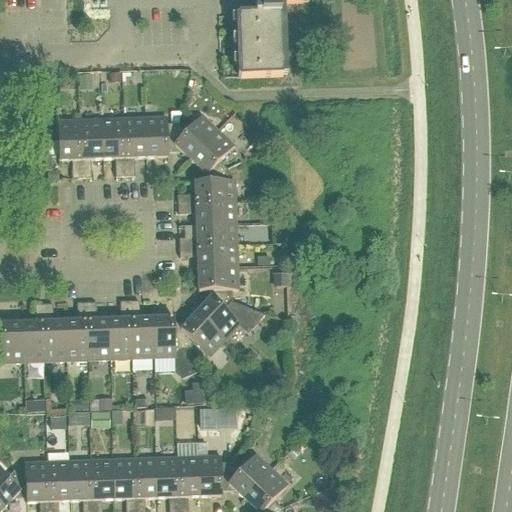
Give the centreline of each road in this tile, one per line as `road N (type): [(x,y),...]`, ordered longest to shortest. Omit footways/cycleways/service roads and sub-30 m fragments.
road 1 (secondary): [(467,0),(478,104),(475,244),(440,511)]
road 2 (residential): [(0,113),(35,61),(204,56)]
road 3 (residential): [(76,272),(73,220),(143,217),(146,269)]
